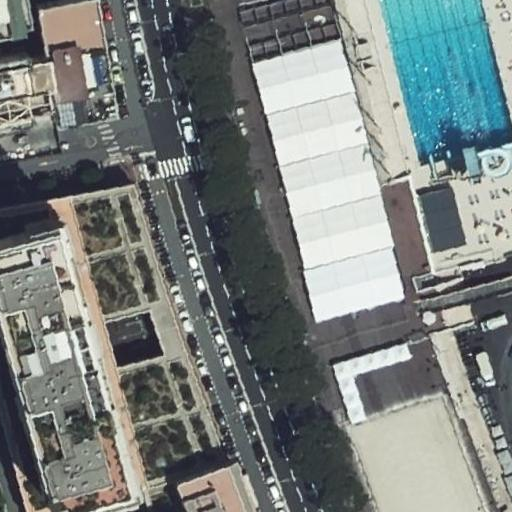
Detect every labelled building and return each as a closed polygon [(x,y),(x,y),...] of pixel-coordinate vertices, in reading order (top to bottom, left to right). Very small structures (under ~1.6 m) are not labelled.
[(0,0),(0,12),(22,9),(20,0),(0,0)] [(27,0),(37,47),(49,108),(51,121),(100,109),(113,106),(94,0),(27,0)] [(208,0),(221,51),(261,41),(251,0),(208,0)] [(366,371),(282,44),(226,59),(244,130),(251,128),(310,359),(335,353),(341,378),(366,371)] [(0,117),(49,108),(37,47),(0,55),(0,117)] [(459,146),(466,175),(481,172),(477,155),(474,142),(459,146)] [(0,211),(0,366),(38,511),(46,511),(174,478),(215,468),(138,175),(0,211)] [(245,511),(228,461),(174,478),(188,511),(245,511)]
